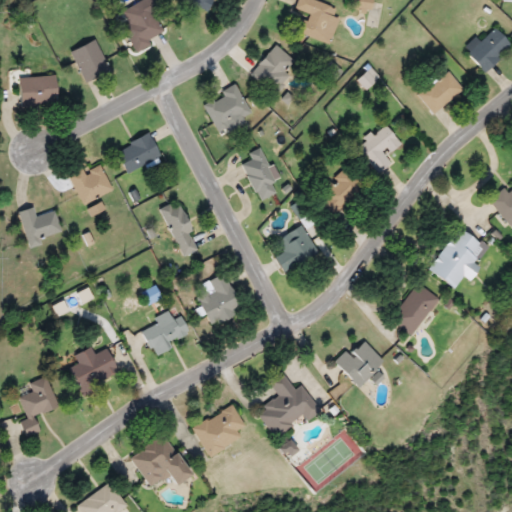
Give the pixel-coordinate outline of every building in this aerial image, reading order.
[(143,0),(156,0),(159,7),(155,9),(166,29),(146,39),(150,45),(133,53),(121,28),(126,25),(119,12),(143,0)] [(209,0),(203,11),(182,0),(209,0)] [(295,0),(308,0),(333,9),(330,18),(336,20),(328,45),(296,34),(303,13),(292,10),(295,0)] [(369,0),(369,10),(347,10),(347,0),(369,0)] [(509,46),(482,73),(464,55),(492,28),(509,46)] [(67,52),(92,39),(108,70),(83,83),(67,52)] [(271,96),(248,73),(275,45),(295,65),(286,73),(290,77),(271,96)] [(430,115),(414,96),(445,71),(461,90),(430,115)] [(364,73),(372,81),(362,89),(355,80),(364,73)] [(16,78),(52,76),(54,105),(18,107),(16,78)] [(201,101),(236,88),(248,117),(212,131),(201,101)] [(389,164),(375,174),(354,145),(383,125),(397,145),(383,155),(389,164)] [(112,151),(147,136),(157,158),(122,173),(112,151)] [(246,154),(257,149),(276,193),(255,202),(240,164),(248,161),(246,154)] [(79,205),(67,176),(98,163),(109,192),(79,205)] [(331,218),(312,199),(342,169),(360,188),(331,218)] [(485,201),(511,179),(511,222),(506,227),(485,201)] [(196,250),(179,257),(157,209),(174,202),(196,250)] [(37,238),(39,245),(26,248),(16,211),(31,207),(34,216),(53,211),(59,232),(37,238)] [(300,225),(316,254),(280,273),(272,258),(282,253),(275,239),(300,225)] [(425,271),(455,228),(481,247),(470,263),(476,267),(466,280),(460,276),(451,289),(425,271)] [(208,327),(193,297),(204,292),(200,284),(221,273),(240,311),(208,327)] [(387,319),(415,283),(436,299),(408,335),(387,319)] [(152,317),(175,309),(185,335),(167,342),(170,349),(150,357),(140,331),(155,325),(152,317)] [(332,364),(358,338),(381,363),(355,388),(332,364)] [(66,368),(74,364),(71,356),(101,342),(115,373),(76,391),(66,368)] [(276,397),(265,381),(279,372),(292,391),(299,386),(315,409),(271,438),(254,412),(276,397)] [(37,432),(22,438),(17,422),(25,419),(17,397),(28,393),(25,384),(45,377),(56,407),(31,416),(37,432)] [(235,431),(239,438),(206,457),(189,429),(229,405),(242,427),(235,431)] [(185,475),(169,485),(165,477),(146,488),(127,456),(162,436),(185,475)] [(122,506),(113,511),(78,511),(74,505),(106,483),(122,506)]
